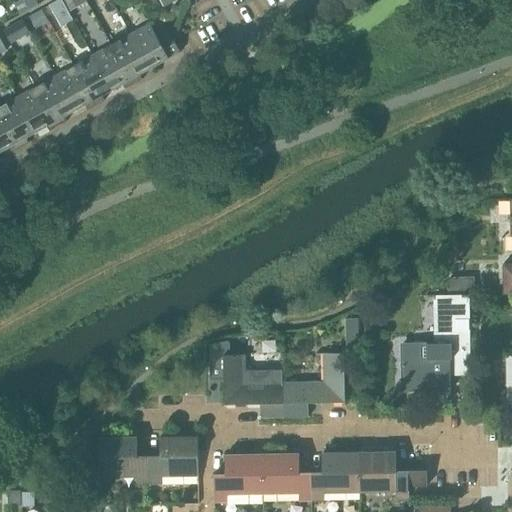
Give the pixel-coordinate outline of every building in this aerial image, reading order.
[(38,4),(36,0),(21,0),(15,4),(20,14),(38,4)] [(62,0),(59,0),(52,4),(56,13),(67,7),(62,0)] [(173,4),(170,13),(179,15),(182,7),(173,4)] [(43,9),(30,16),(37,28),(50,21),(43,9)] [(20,22),(4,31),(11,43),(27,34),(20,22)] [(151,23),(132,33),(151,68),(181,51),(168,29),(158,35),(151,23)] [(132,33),(113,44),(135,84),(143,79),(141,74),(151,68),(132,33)] [(113,44),(94,55),(113,89),(123,84),(126,89),(135,84),(113,44)] [(94,55),(75,65),(97,105),(106,100),(103,95),(113,89),(94,55)] [(75,65),(56,76),(75,110),(85,105),(88,110),(97,105),(75,65)] [(56,76),(37,86),(59,126),(68,121),(65,116),(75,110),(56,76)] [(37,86),(18,97),(38,131),(48,126),(50,131),(59,126),(37,86)] [(18,97),(0,106),(0,108),(21,147),(30,142),(27,137),(38,131),(18,97)] [(21,147),(0,108),(0,152),(10,147),(13,152),(21,147)] [(449,277),(449,291),(463,291),(463,277),(449,277)] [(437,343),(403,344),(403,382),(423,381),(423,391),(452,390),(451,375),(471,375),(470,295),(436,296),(437,343)] [(366,308),(365,332),(378,332),(379,308),(366,308)] [(358,318),(347,318),(347,343),(358,343),(358,318)] [(224,380),(225,404),(262,403),(262,418),(286,417),(285,382),(283,382),(283,370),(248,371),(245,369),(245,356),(247,356),(247,354),(230,355),(229,340),(211,345),(211,380),(224,380)] [(325,382),(285,382),(286,417),(309,417),(309,403),(346,402),(345,353),(324,353),(325,382)] [(161,456),(149,456),(150,484),(162,484),(162,476),(199,476),(198,436),(161,437),(161,456)] [(150,484),(149,456),(138,456),(137,437),(100,438),(101,477),(137,477),(137,485),(150,484)] [(323,472),(312,473),(312,501),(325,501),(325,493),(360,492),(360,452),(323,453),(323,472)] [(397,452),(360,452),(360,492),(396,492),(397,500),(410,499),(409,486),(409,470),(397,471),(397,452)] [(300,453),(263,454),(263,494),(300,493),(300,502),(312,501),(312,473),(300,473),(300,453)] [(263,494),(263,454),(226,454),(226,474),(214,474),(215,502),(227,502),(227,494),(263,494)] [(428,470),(409,470),(409,486),(428,486),(428,470)] [(21,490),(10,490),(10,503),(21,503),(21,490)] [(35,506),(35,491),(23,491),(23,506),(35,506)] [(451,511),(451,503),(415,503),(414,511),(451,511)]
